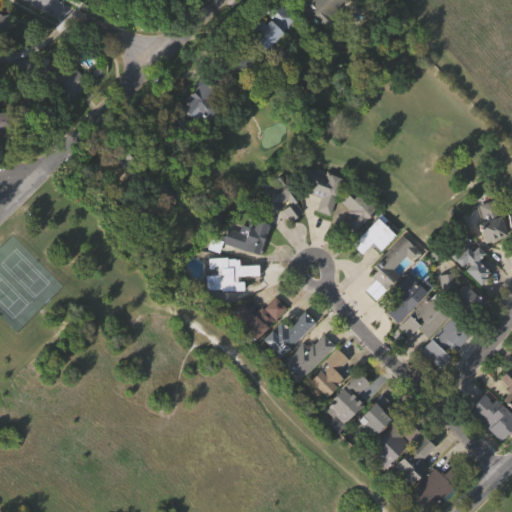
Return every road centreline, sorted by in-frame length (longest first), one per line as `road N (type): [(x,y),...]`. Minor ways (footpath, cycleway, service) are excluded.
road 1 (residential): [(0,210),(216,0)]
road 2 (residential): [(499,476),(316,271)]
road 3 (residential): [(157,59),(24,0)]
